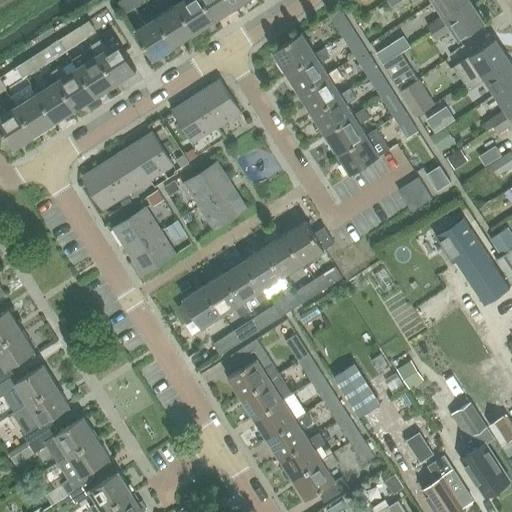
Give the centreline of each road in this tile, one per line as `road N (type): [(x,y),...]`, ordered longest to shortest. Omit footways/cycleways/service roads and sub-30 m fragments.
road 1 (residential): [(262,511),(130,306)]
road 2 (residential): [(43,167),(229,51)]
road 3 (residential): [(130,306),(316,192)]
road 4 (residential): [(316,192),(229,51)]
road 5 (residential): [(130,306),(43,167)]
